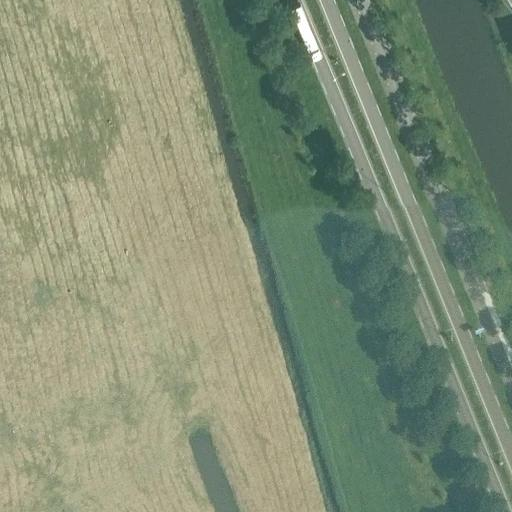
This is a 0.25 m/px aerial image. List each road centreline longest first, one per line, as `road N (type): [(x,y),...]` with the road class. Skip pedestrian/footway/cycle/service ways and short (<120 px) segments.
road 1 (primary): [(294,0),(503,511)]
road 2 (primary): [(511,456),(327,0)]
